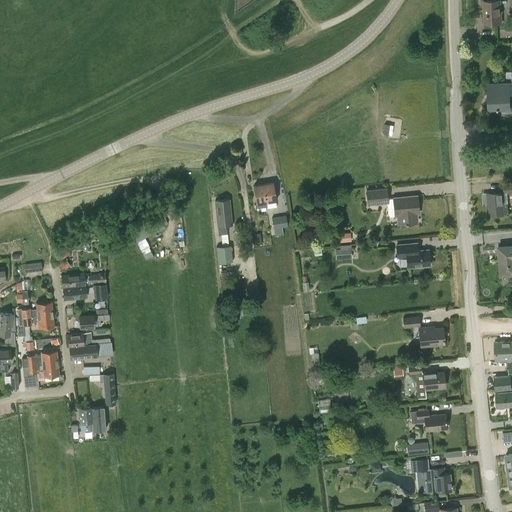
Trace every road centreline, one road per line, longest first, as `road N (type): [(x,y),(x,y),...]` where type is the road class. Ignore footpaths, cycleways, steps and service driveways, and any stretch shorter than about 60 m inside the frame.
road 1 (unclassified): [(0,208),(147,134),(327,67),(368,38),(398,0)]
road 2 (residential): [(496,511),(456,106)]
road 3 (residential): [(0,401),(68,389),(51,266)]
road 4 (track): [(370,0),(254,52),(236,42),(224,20)]
